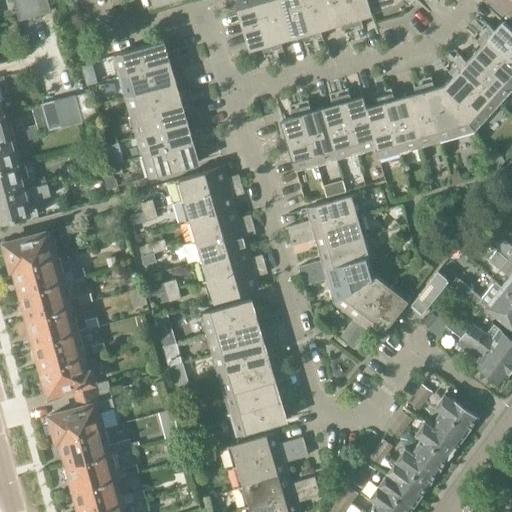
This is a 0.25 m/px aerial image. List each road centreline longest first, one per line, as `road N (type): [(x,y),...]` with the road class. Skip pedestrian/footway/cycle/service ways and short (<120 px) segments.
road 1 (residential): [(511,418),(427,355),(412,358),(371,414),(344,418),(320,406),(285,297),(288,280),(258,165),(246,154),(226,88)]
road 2 (residential): [(226,88),(419,50),(473,0)]
road 3 (residential): [(226,88),(203,10),(102,35),(92,0)]
